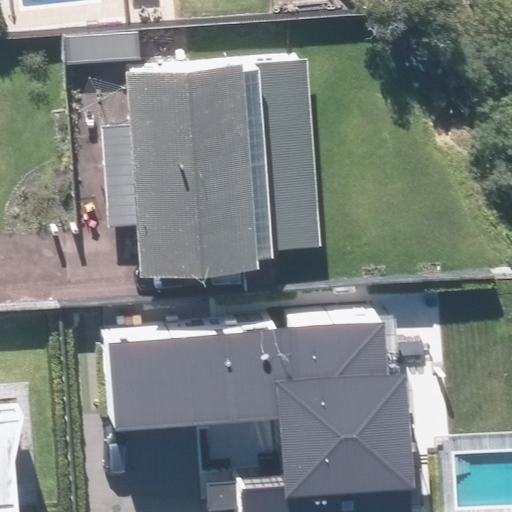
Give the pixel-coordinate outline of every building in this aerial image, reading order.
[(51,68),(126,62),(123,25),(48,31),(51,68)] [(328,234),(316,43),(259,47),(258,34),(144,41),(156,245),(328,234)] [(109,312),(114,394),(272,386),(276,460),(236,462),(238,511),(341,511),(403,509),(394,342),(376,343),(373,297),(109,312)] [(0,487),(15,487),(9,387),(0,387),(0,487)] [(149,428),(96,435),(103,488),(155,482),(149,428)]
